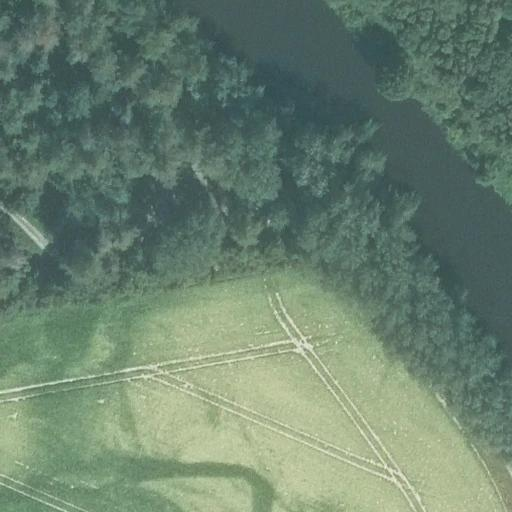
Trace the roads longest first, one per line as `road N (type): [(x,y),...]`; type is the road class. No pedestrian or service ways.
road 1 (track): [(0,217),(36,247),(67,256),(247,223),(322,226),(355,250),(511,472)]
road 2 (track): [(395,0),(511,135)]
